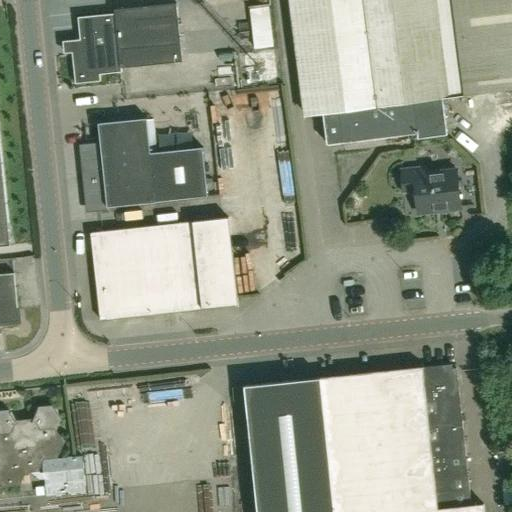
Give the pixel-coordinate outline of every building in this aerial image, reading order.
[(511,0),(292,0),(308,114),(324,112),(328,143),(344,141),(414,132),(415,137),(448,133),(444,97),(511,87),(511,0)] [(76,82),(101,79),(100,73),(123,70),(123,67),(183,60),(177,1),(115,8),(116,12),(79,16),(83,51),(73,52),(76,82)] [(256,48),(274,46),(269,7),(251,9),(256,48)] [(151,150),(148,116),(99,121),(101,141),(83,143),(89,207),(156,200),(209,195),(204,145),(151,150)] [(0,245),(11,245),(0,140),(0,245)] [(426,172),(425,166),(402,169),(404,192),(417,191),(419,207),(442,204),(443,210),(462,207),(458,169),(426,172)] [(205,307),(238,304),(239,304),(230,216),(195,220),(205,307)] [(101,318),(204,307),(200,266),(195,220),(91,231),(101,318)] [(0,321),(19,319),(15,271),(0,272),(0,321)] [(470,503),(456,367),(425,370),(423,366),(249,383),(261,511),(484,511),(484,502),(470,503)] [(53,430),(58,418),(51,407),(37,408),(32,420),(18,422),(10,411),(0,411),(0,456),(2,459),(0,462),(0,476),(4,482),(18,480),(23,469),(27,468),(40,479),(45,479),(47,496),(87,492),(83,456),(43,460),(44,472),(41,472),(37,467),(42,455),(56,453),(61,442),(53,430)]
